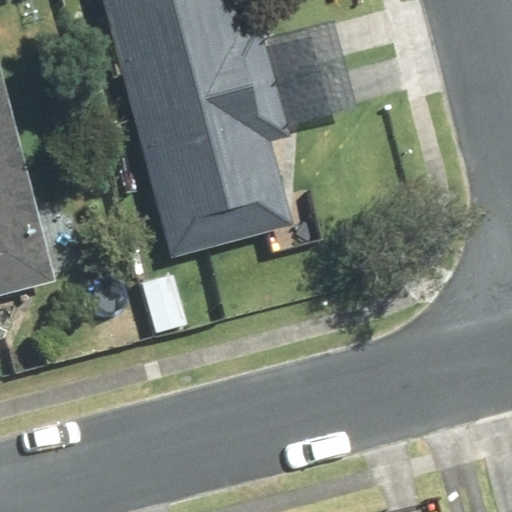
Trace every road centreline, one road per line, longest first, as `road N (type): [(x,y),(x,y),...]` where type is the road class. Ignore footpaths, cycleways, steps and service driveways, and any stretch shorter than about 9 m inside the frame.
road 1 (residential): [(0,486),(55,466),(511,361)]
road 2 (residential): [(511,157),(472,0)]
